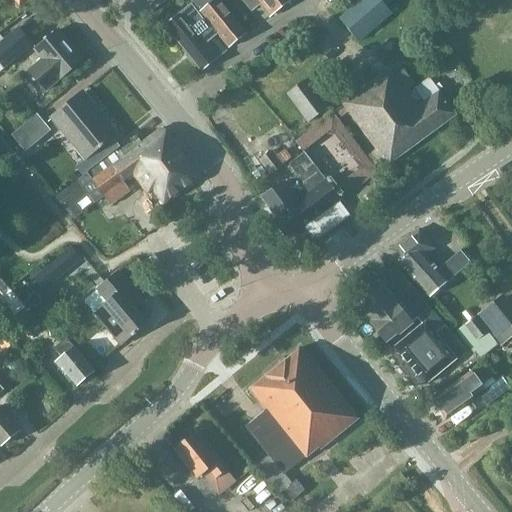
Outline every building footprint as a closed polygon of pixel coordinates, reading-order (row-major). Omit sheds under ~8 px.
[(246,35),(217,0),(190,0),(192,3),(164,27),(201,72),(227,51),(215,37),(217,35),(229,50),(246,35)] [(242,0),(252,11),(260,5),(269,16),(290,0),(242,0)] [(381,0),(380,0),(361,0),(339,19),(358,42),(392,14),(386,7),(394,0),(381,0)] [(0,72),(3,70),(33,46),(19,28),(0,44),(0,72)] [(45,93),(58,81),(83,61),(58,31),(34,51),(40,59),(27,70),(45,93)] [(408,94),(406,91),(414,86),(404,70),(395,76),(391,71),(379,80),(377,77),(342,103),(343,105),(336,110),(342,118),(349,112),(377,150),(368,157),(375,167),(384,159),(388,165),(456,116),(429,78),(416,89),(408,94)] [(309,124),(327,111),(307,81),(287,94),(309,124)] [(81,94),(50,120),(84,161),(77,167),(84,176),(87,173),(116,151),(120,148),(112,138),(115,136),(81,94)] [(26,152),(51,131),(37,115),(12,136),(26,152)] [(57,197),(56,197),(74,221),(74,220),(82,214),(72,202),(85,191),(94,204),(104,198),(105,198),(111,206),(131,192),(124,184),(126,183),(125,183),(133,177),(147,196),(150,189),(162,207),(192,186),(194,185),(202,179),(175,142),(173,144),(162,130),(138,147),(138,148),(122,159),(116,151),(87,173),(84,176),(77,181),(72,185),(57,197)] [(259,161),(271,176),(292,159),(285,149),(276,157),(272,151),(259,161)] [(279,186),(262,199),(277,219),(274,221),(287,239),(289,238),(300,254),(351,216),(340,202),(327,185),(303,154),(289,165),(297,176),(293,179),(285,184),(283,180),(278,184),(278,185),(279,186)] [(432,252),(434,250),(420,230),(389,251),(405,271),(428,298),(448,283),(471,263),(460,251),(444,265),(438,270),(427,256),(432,252)] [(71,248),(58,259),(68,270),(81,260),(71,248)] [(135,280),(147,270),(138,260),(127,270),(135,280)] [(436,316),(414,289),(397,269),(357,303),(373,322),(371,324),(387,344),(398,335),(399,337),(414,324),(406,315),(413,310),(421,321),(424,318),(428,323),(436,316)] [(45,270),(33,279),(43,291),(54,282),(45,270)] [(126,301),(136,293),(119,272),(83,303),(94,315),(94,314),(120,346),(146,325),(126,301)] [(481,359),(511,335),(511,304),(505,296),(458,334),(472,350),(475,353),(481,359)] [(41,328),(25,310),(2,331),(12,342),(23,332),(29,338),(41,328)] [(466,352),(454,337),(436,316),(428,323),(423,326),(394,349),(391,357),(416,387),(424,386),(458,359),(457,359),(466,352)] [(61,357),(55,362),(77,387),(93,372),(66,339),(54,349),(61,357)] [(306,459),(357,420),(302,349),(250,390),(266,410),(246,427),(268,456),(255,467),(271,487),(272,486),(279,496),(285,491),(292,500),(305,490),(296,480),(292,483),(285,475),(305,459),(306,459)] [(490,378),(481,385),(471,372),(433,400),(446,419),(476,397),(475,396),(478,394),(487,405),(510,389),(501,376),(493,382),(490,378)] [(20,431),(0,407),(0,394),(4,391),(0,385),(0,445),(1,447),(20,431)] [(176,451),(197,480),(204,474),(219,493),(235,481),(197,433),(187,442),(183,440),(177,444),(178,449),(176,451)]
